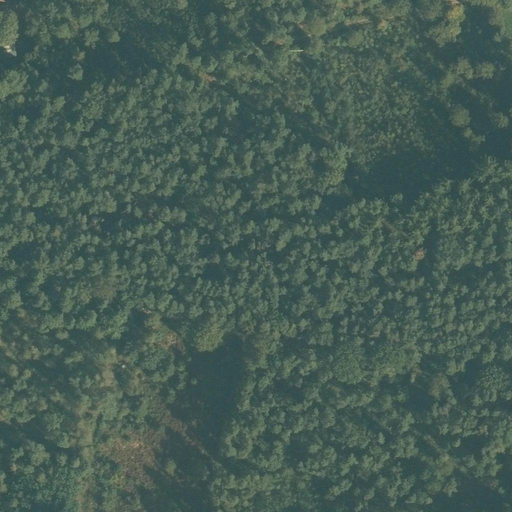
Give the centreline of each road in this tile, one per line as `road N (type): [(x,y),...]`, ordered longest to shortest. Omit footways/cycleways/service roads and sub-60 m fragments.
road 1 (track): [(451,0),(28,97),(0,121)]
road 2 (track): [(260,330),(0,268)]
road 3 (track): [(511,368),(451,376),(260,330)]
